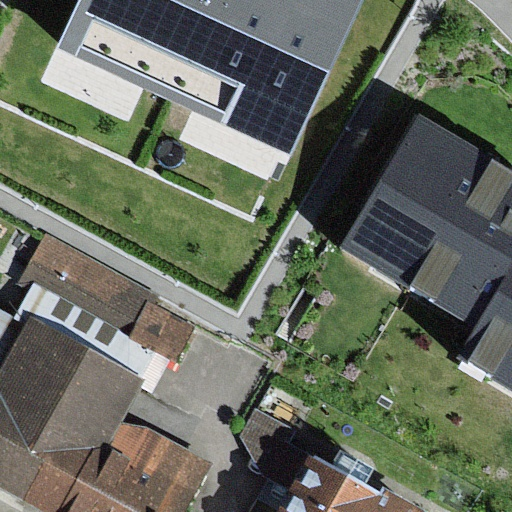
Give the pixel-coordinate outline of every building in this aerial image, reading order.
[(82,0),(52,72),(292,171),(363,0),(82,0)] [(330,263),(458,338),(437,373),(511,417),(511,195),(407,134),(330,263)] [(162,299),(39,238),(18,280),(171,356),(183,332),(153,317),(162,299)] [(0,365),(20,329),(0,317),(0,365)] [(133,392),(20,329),(0,365),(0,500),(21,511),(65,511),(117,420),(133,392)] [(117,420),(65,511),(181,511),(205,471),(117,420)] [(388,511),(300,463),(272,511),(388,511)] [(449,483),(441,497),(459,507),(467,493),(449,483)]
